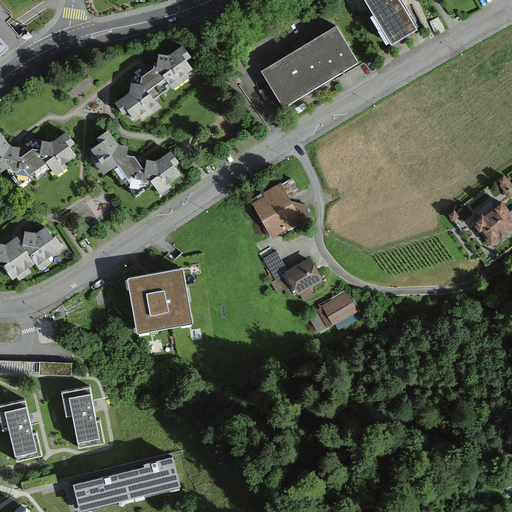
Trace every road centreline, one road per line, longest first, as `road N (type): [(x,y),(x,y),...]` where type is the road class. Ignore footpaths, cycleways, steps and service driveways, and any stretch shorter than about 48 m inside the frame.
road 1 (residential): [(292,138),(314,179),(322,249),(356,282),(375,290),(454,287),(511,259)]
road 2 (residential): [(19,304),(65,287),(292,138)]
road 3 (residential): [(292,138),(511,11)]
road 4 (primary): [(212,0),(70,42)]
